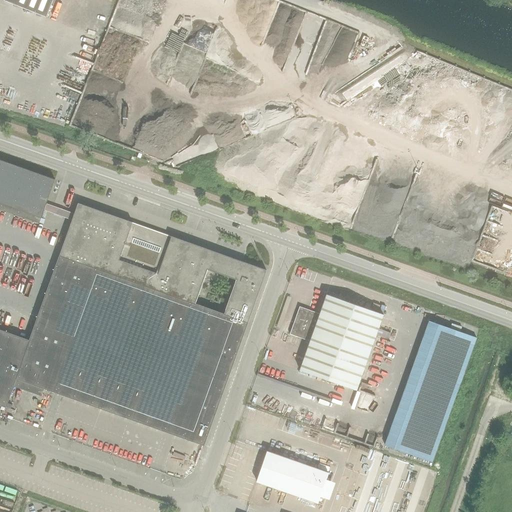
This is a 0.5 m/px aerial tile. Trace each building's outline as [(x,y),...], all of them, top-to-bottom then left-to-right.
[(4,0),(4,1),(46,18),(53,0),(4,0)] [(157,44),(160,44),(163,23),(164,16),(167,12),(171,12),(170,19),(175,19),(176,15),(177,13),(178,7),(171,4),(172,0),(171,3),(169,11),(165,10),(159,7),(158,16),(155,16),(152,21),(152,24),(149,30),(148,36),(140,35),(157,44)] [(0,160),(0,203),(41,218),(55,180),(0,160)] [(0,404),(6,407),(5,407),(6,407),(16,379),(203,445),(202,446),(204,446),(266,271),(242,262),(242,264),(233,261),(234,261),(222,256),(221,257),(222,257),(219,263),(211,260),(214,252),(78,204),(59,256),(56,266),(53,275),(52,275),(39,313),(36,322),(29,341),(20,337),(20,338),(0,330),(0,404)] [(383,315),(327,295),(320,314),(299,307),(290,335),(310,342),(300,370),(356,391),(383,315)] [(441,462),(480,335),(432,320),(393,447),(441,462)] [(317,503),(328,473),(267,452),(257,482),(317,503)]
